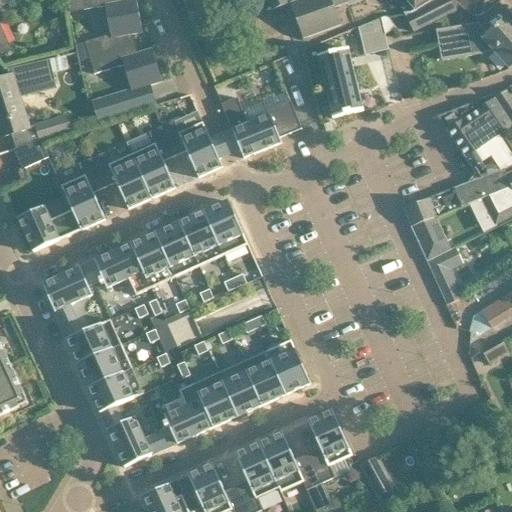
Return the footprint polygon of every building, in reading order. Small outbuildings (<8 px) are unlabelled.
[(111,0),(82,0),(85,11),(105,7),(111,36),(85,44),(90,60),(135,46),(132,35),(142,33),(136,0),(113,4),(111,0)] [(290,4),(289,0),(266,0),(270,11),(290,4)] [(404,15),(411,15),(411,14),(435,0),(300,0),(290,4),(303,40),(341,27),(335,9),(359,0),(393,0),(402,9),(409,3),(415,11),(411,13),(404,14),(404,15)] [(456,11),(460,5),(474,17),(479,16),(483,15),(484,14),(501,1),(500,0),(439,0),(411,14),(411,15),(406,17),(413,33),(429,24),(452,13),(456,11)] [(459,27),(437,31),(442,62),(495,53),(510,70),(511,68),(511,19),(509,16),(487,35),(478,24),(459,27)] [(382,18),(360,27),(362,36),(385,31),(382,18)] [(135,46),(90,60),(95,76),(124,66),(132,92),(162,83),(152,50),(138,55),(135,46)] [(349,49),(318,57),(333,119),(364,112),(349,49)] [(43,93),(41,84),(54,82),(49,61),(8,70),(9,77),(0,79),(0,138),(29,129),(20,98),(43,93)] [(495,99),(494,100),(511,127),(511,96),(508,90),(495,99)] [(466,159),(480,180),(503,170),(511,165),(511,127),(494,100),(488,104),(485,99),(438,118),(447,131),(465,159),(466,159)] [(222,106),(225,114),(233,132),(222,137),(230,156),(241,152),(244,159),(273,147),(282,144),(280,139),(302,130),(290,102),(267,111),(269,117),(248,125),(237,100),(222,106)] [(118,101),(95,108),(100,124),(123,117),(118,101)] [(31,126),(36,142),(72,131),(67,115),(31,126)] [(175,122),(162,128),(166,137),(175,157),(187,152),(199,179),(223,168),(219,160),(230,156),(222,137),(211,141),(203,124),(180,134),(175,122)] [(153,143),(131,153),(152,200),(176,189),(164,162),(175,157),(166,137),(162,128),(149,134),(153,143)] [(49,159),(41,142),(14,151),(23,170),(49,159)] [(102,155),(93,160),(105,189),(117,184),(129,210),(152,200),(131,153),(107,164),(102,155)] [(84,177),(61,187),(72,212),(81,232),(106,221),(94,194),(105,189),(93,160),(79,165),(84,177)] [(404,210),(411,227),(435,219),(482,200),(511,186),(511,165),(503,170),(480,180),(404,210)] [(511,186),(482,200),(495,226),(511,216),(511,186)] [(248,246),(229,203),(204,214),(224,257),(248,246)] [(45,208),(19,220),(34,253),(81,232),(72,212),(51,221),(45,208)] [(224,257),(204,214),(180,224),(199,268),(224,257)] [(411,227),(427,262),(451,251),(435,219),(411,227)] [(199,268),(180,224),(156,235),(175,279),(199,268)] [(195,320),(156,235),(132,246),(95,263),(89,265),(172,448),(177,445),(214,429),(238,418),(203,337),(270,307),(266,298),(262,290),(195,320)] [(451,251),(427,262),(447,306),(463,299),(449,270),(463,264),(456,249),(451,251)] [(93,296),(88,285),(102,278),(95,263),(43,286),(68,341),(83,334),(71,306),(93,296)] [(247,284),(244,277),(234,281),(238,289),(247,284)] [(238,289),(234,281),(225,285),(228,293),(238,289)] [(214,299),(210,292),(201,296),(204,304),(214,299)] [(491,329),(511,316),(511,292),(481,312),(491,329)] [(265,324),(262,317),(252,321),(256,329),(265,324)] [(122,346),(111,321),(83,334),(68,341),(79,365),(122,346)] [(256,329),(252,321),(243,325),(246,333),(256,329)] [(232,339),(228,332),(219,336),(222,344),(232,339)] [(0,416),(27,405),(26,403),(27,403),(27,402),(28,402),(0,341),(0,416)] [(311,385),(291,342),(267,353),(286,396),(311,385)] [(501,343),(479,353),(486,366),(507,357),(501,343)] [(133,370),(122,346),(79,365),(90,390),(133,370)] [(286,396),(267,353),(242,364),(262,407),(286,396)] [(262,407),(242,364),(218,374),(238,418),(262,407)] [(144,395),(133,370),(90,390),(100,414),(116,407),(144,395)] [(177,445),(170,429),(145,441),(135,419),(124,424),(116,407),(100,414),(125,468),(177,445)] [(336,464),(352,457),(333,412),(308,423),(320,450),(307,456),(321,486),(335,479),(330,467),(336,464)] [(321,486),(307,456),(294,462),(282,435),(259,446),(279,491),(301,480),(306,492),(321,486)] [(255,511),(259,511),(255,501),(279,491),(259,446),(235,456),(247,483),(236,488),(246,511),(255,511)] [(378,458),(361,467),(378,499),(395,490),(378,458)] [(246,511),(236,488),(224,493),(212,466),(188,477),(203,511),(232,511),(233,511),(246,511)] [(188,511),(182,498),(184,497),(177,482),(143,497),(149,511),(188,511)]
